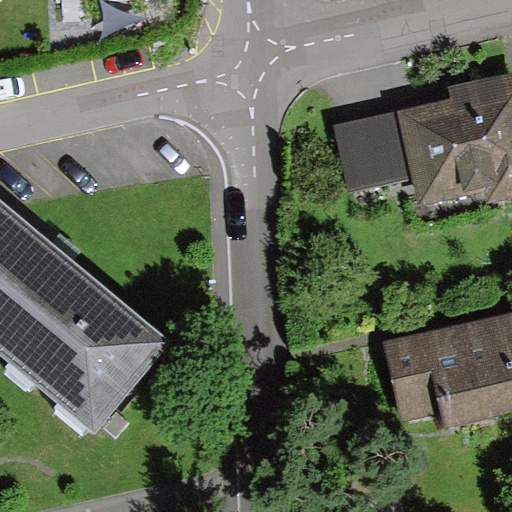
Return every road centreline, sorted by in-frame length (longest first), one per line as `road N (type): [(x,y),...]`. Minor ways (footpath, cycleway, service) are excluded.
road 1 (residential): [(269,511),(254,62)]
road 2 (residential): [(0,128),(254,62)]
road 3 (residential): [(254,62),(503,0)]
